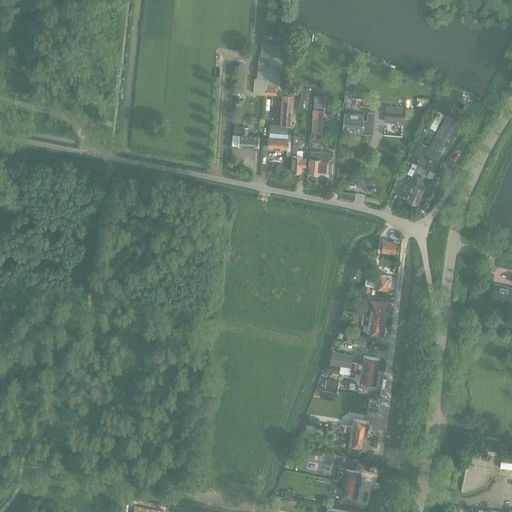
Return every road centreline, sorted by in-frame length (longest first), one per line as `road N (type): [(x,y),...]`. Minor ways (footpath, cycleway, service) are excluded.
road 1 (unclassified): [(420,231),(360,207),(0,137)]
road 2 (unknown): [(378,452),(408,226)]
road 3 (tertiary): [(415,511),(443,323)]
road 4 (tertiary): [(443,323),(455,224),(482,155)]
